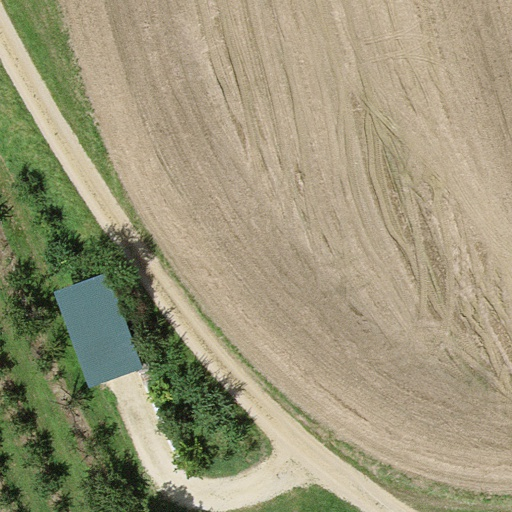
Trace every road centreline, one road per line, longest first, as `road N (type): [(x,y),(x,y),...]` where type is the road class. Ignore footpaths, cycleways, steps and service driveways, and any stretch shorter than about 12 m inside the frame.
road 1 (track): [(380,511),(302,459),(183,321),(86,199),(0,40)]
road 2 (track): [(107,360),(144,460),(189,500),(220,499),(302,459)]
